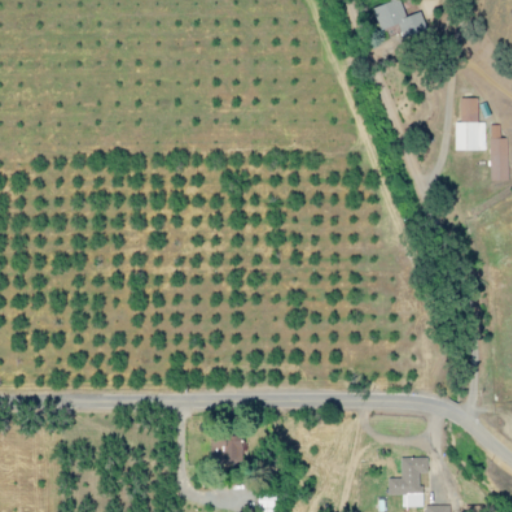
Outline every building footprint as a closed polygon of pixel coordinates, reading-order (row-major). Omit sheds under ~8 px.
[(416,13),(400,17),(395,0),(368,8),(375,31),(394,25),(398,40),(422,33),(416,13)] [(450,123),(450,151),(481,151),(481,123),(473,123),(473,98),(456,99),(456,123),(450,123)] [(504,181),(503,138),(496,138),(496,125),(485,126),(486,181),(504,181)] [(207,458),(238,453),(235,434),(205,438),(207,458)] [(384,495),(417,495),(416,474),(423,473),(423,458),(396,458),(397,478),(383,479),(384,495)]
